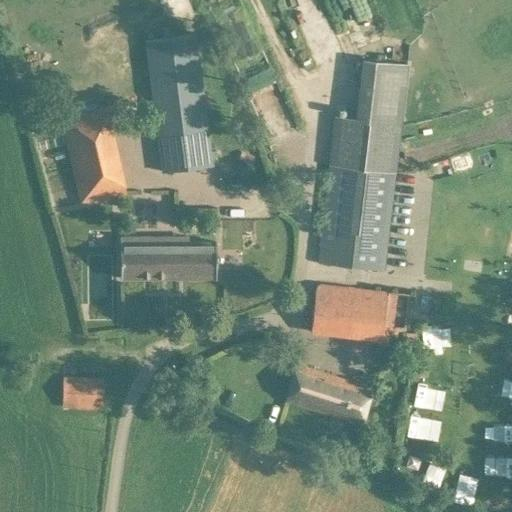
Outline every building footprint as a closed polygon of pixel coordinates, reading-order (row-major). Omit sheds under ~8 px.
[(162,169),(213,163),(196,32),(145,39),(162,169)] [(317,262),(384,269),(405,65),(361,59),(354,118),(333,116),(317,262)] [(126,193),(108,111),(60,120),(78,204),(126,193)] [(235,213),(235,228),(217,228),(218,274),(257,273),(255,213),(235,213)] [(188,235),(120,234),(120,278),(216,277),(216,239),(188,240),(188,235)] [(387,292),(336,286),(316,283),(310,331),(382,339),(387,292)] [(404,355),(407,379),(428,376),(425,352),(404,355)] [(297,363),(286,400),(362,423),(372,388),(297,363)] [(62,405),(82,406),(102,406),(103,378),(63,377),(62,405)] [(415,385),(413,406),(434,407),(436,387),(415,385)] [(494,457),(493,475),(506,476),(506,458),(494,457)]
